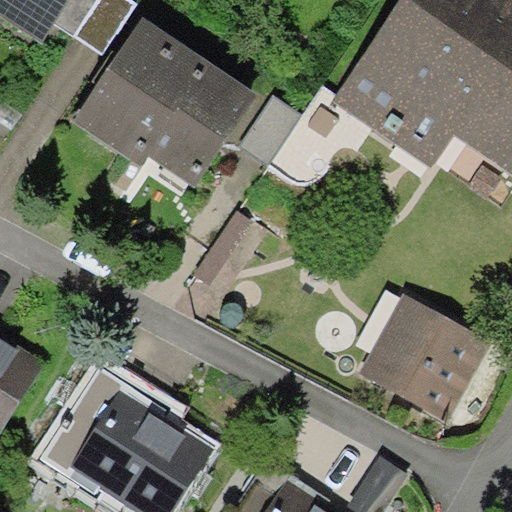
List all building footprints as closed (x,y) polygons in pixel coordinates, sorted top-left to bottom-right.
[(0,0),(0,10),(47,41),(74,0),(0,0)] [(511,0),(412,0),(341,101),(435,167),(460,133),(511,169),(511,0)] [(81,123),(149,164),(156,153),(210,186),(241,136),(272,85),(150,11),(116,67),(81,123)] [(495,343),(409,294),(364,374),(450,422),(495,343)] [(0,439),(49,366),(0,333),(0,439)] [(178,511),(220,450),(126,389),(73,468),(140,511),(178,511)] [(332,511),(287,482),(266,511),(332,511)]
